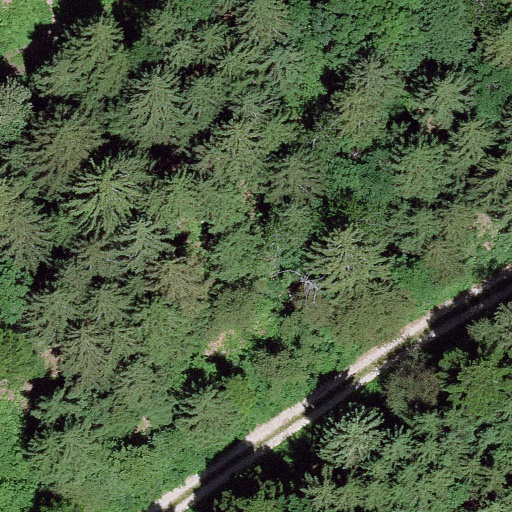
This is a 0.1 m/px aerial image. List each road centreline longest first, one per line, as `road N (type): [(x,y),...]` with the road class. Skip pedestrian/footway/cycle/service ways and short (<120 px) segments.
road 1 (track): [(164,511),(402,345),(511,285)]
road 2 (track): [(0,76),(152,0)]
